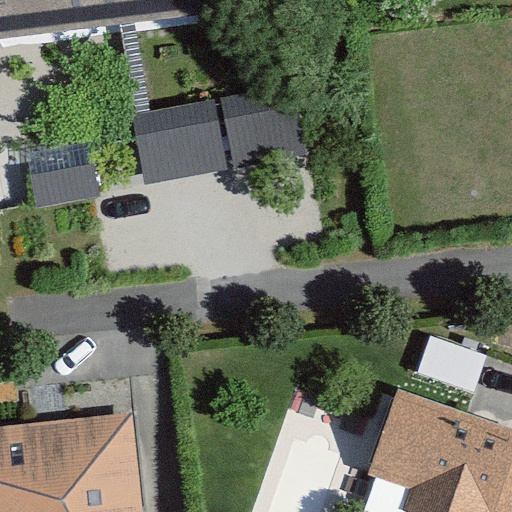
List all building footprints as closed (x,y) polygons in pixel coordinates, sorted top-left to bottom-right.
[(0,0),(0,24),(211,0),(0,0)] [(228,92),(238,159),(307,148),(297,81),(228,92)] [(138,107),(150,173),(229,159),(217,93),(138,107)] [(426,363),(472,380),(481,355),(435,338),(426,363)] [(511,428),(402,387),(372,468),(414,483),(408,499),(442,511),(489,511),(495,497),(511,502),(511,428)] [(147,511),(136,407),(0,419),(0,511),(147,511)]
